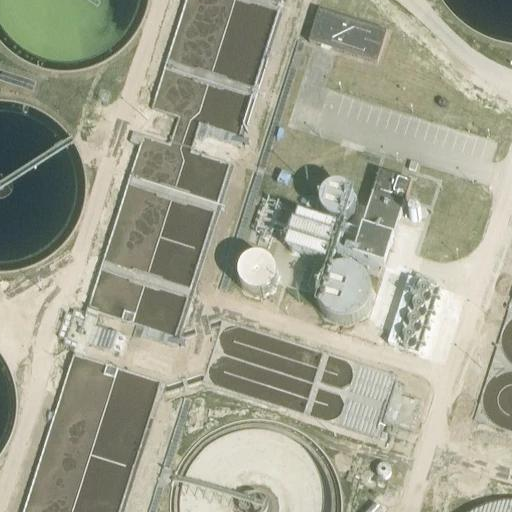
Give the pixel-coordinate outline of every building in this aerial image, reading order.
[(20,57),(35,64),(51,68),(67,69),(83,67),(98,62),(112,54),(124,43),(134,30),(141,15),(144,0),(0,0),(0,38),(8,47),(20,57)] [(511,0),(442,0),(448,8),(460,20),(475,31),(490,38),(507,43),(511,43),(511,0)] [(319,11),(309,43),(377,65),(387,33),(319,11)] [(29,110),(18,107),(14,106),(0,104),(0,268),(2,268),(18,266),(33,261),(47,253),(59,242),(69,229),(76,214),(80,199),(81,186),(79,170),(74,155),(67,141),(56,128),(44,118),(29,110)] [(379,174),(353,258),(385,268),(411,184),(379,174)] [(355,210),(356,207),(355,204),(354,201),(353,198),(351,195),(349,193),(346,191),(343,190),(340,189),(337,189),(334,190),(331,191),(328,192),(325,194),(323,197),(321,200),(320,203),(320,206),(320,209),(321,213),(322,216),(324,219),(326,221),(329,223),(332,224),(336,225),(339,225),(342,224),(345,223),(348,221),(351,219),(353,217),(354,214),(355,210)] [(244,291),(246,293),(249,295),(252,296),(255,297),(259,297),(262,297),(265,296),(268,295),(271,293),(273,290),(275,287),(276,284),(277,281),(277,278),(276,275),(275,272),(274,268),(272,266),(269,263),(266,261),(262,260),(259,260),(255,260),(252,261),(248,263),(245,265),(243,267),(241,270),(240,274),(239,277),(239,281),(240,284),(242,288),(244,291)] [(349,325),(354,324),(359,321),(363,318),(367,314),(369,310),(371,305),(372,300),(372,295),(371,290),(369,284),(367,280),(363,276),(358,273),(353,271),(348,269),(343,269),(338,270),(332,272),(328,275),(324,278),(321,282),(318,287),(317,292),(316,298),(317,303),(319,308),(321,313),(325,317),(329,321),(333,323),(339,325),(344,325),(349,325)] [(95,328),(93,348),(117,350),(119,330),(95,328)] [(0,448),(7,434),(11,418),(12,406),(10,390),(6,375),(0,364),(0,448)] [(416,431),(425,399),(407,394),(411,379),(359,365),(342,424),(380,434),(383,422),(416,431)] [(462,378),(458,390),(474,395),(477,383),(462,378)] [(338,511),(339,508),(337,492),(332,477),(325,463),(314,450),(302,440),(287,432),(272,428),(256,426),(240,428),(224,433),(210,441),(198,451),(188,464),(181,478),(176,494),(175,510),(175,511),(338,511)] [(377,470),(377,475),(379,479),(384,480),(389,479),(391,475),(391,470),(388,466),(383,465),(379,467),(377,470)] [(366,502),(371,506),(377,507),(382,505),(386,500),(386,492),(380,486),(372,485),(367,489),(364,495),(366,502)]
